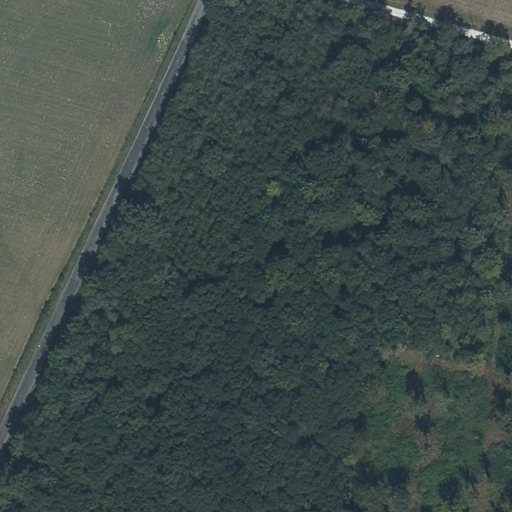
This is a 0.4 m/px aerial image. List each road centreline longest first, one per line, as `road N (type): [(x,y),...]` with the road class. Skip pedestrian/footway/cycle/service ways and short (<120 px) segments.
road 1 (tertiary): [(204,0),(0,439)]
road 2 (track): [(376,0),(511,32)]
